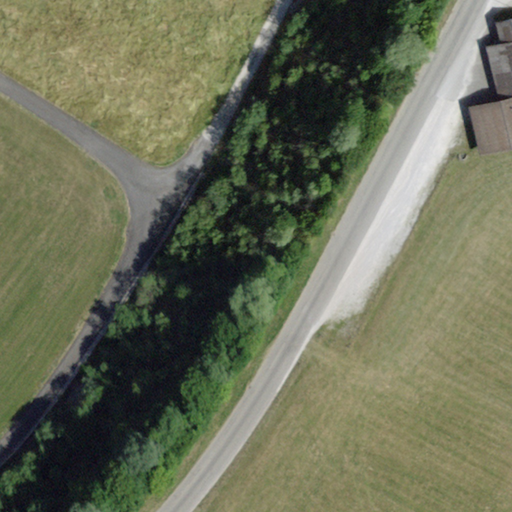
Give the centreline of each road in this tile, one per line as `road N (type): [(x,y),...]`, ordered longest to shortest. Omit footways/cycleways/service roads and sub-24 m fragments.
road 1 (unclassified): [(474,0),(281,356),(175,511)]
road 2 (unclassified): [(0,456),(175,191),(0,83)]
road 3 (track): [(288,0),(175,191)]
